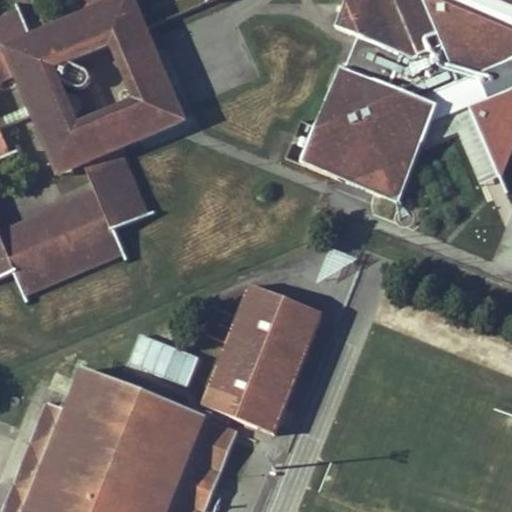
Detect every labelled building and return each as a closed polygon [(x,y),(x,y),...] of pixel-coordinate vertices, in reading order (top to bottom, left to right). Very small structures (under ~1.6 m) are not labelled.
[(82,144),(87,156),(99,184),(4,225),(0,216),(0,279),(14,274),(23,295),(123,253),(114,230),(148,216),(121,154),(125,152),(125,150),(120,139),(116,141),(106,117),(79,128),(75,119),(67,100),(64,92),(59,80),(76,87),(81,88),(84,87),(87,85),(89,82),(90,79),(89,76),(87,73),(85,71),(69,65),(113,47),(147,32),(146,29),(133,0),(208,0),(210,2),(214,0),(80,0),(87,16),(32,38),(22,13),(0,21),(0,155),(16,148),(5,122),(2,115),(0,109),(0,79),(9,76),(19,72),(23,81),(31,101),(34,108),(55,156),(82,144)] [(511,0),(343,0),(346,4),(336,28),(349,33),(403,56),(399,65),(390,88),(349,72),(341,68),(332,92),(302,165),(399,204),(432,124),(471,108),(501,180),(511,151),(511,90),(489,100),(478,76),(511,61),(511,0)] [(124,109),(106,117),(116,141),(120,139),(125,150),(154,137),(169,130),(181,126),(186,123),(147,32),(113,47),(131,91),(136,103),(124,109)] [(403,56),(349,33),(344,44),(325,90),(332,92),(341,68),(349,72),(359,49),(399,65),(403,56)] [(64,92),(67,100),(75,119),(80,106),(76,96),(64,92)] [(34,108),(31,101),(2,115),(5,122),(34,108)] [(60,168),(87,156),(82,144),(55,156),(60,168)] [(502,180),(488,184),(494,206),(508,202),(502,180)] [(324,316),(311,311),(253,288),(251,288),(238,319),(209,309),(198,336),(227,347),(199,417),(84,371),(67,411),(47,403),(2,511),(215,511),(222,496),(214,493),(238,433),(229,429),(233,418),(276,434),(324,316)] [(137,333),(125,364),(188,388),(200,358),(137,333)]
